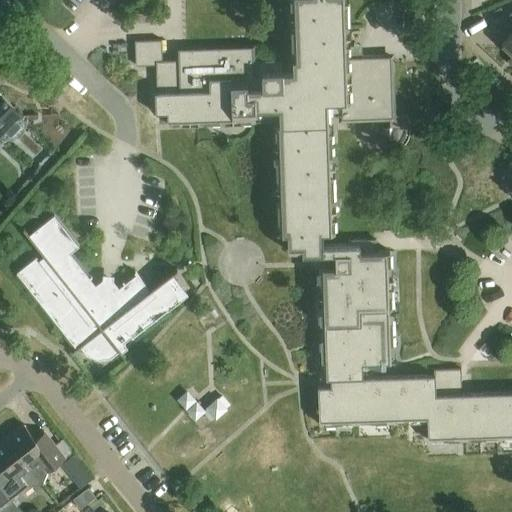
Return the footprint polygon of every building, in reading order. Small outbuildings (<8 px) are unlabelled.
[(390,57),(361,58),(347,58),(345,0),(289,0),(292,73),(282,73),(281,60),(252,61),(252,47),(186,49),(186,60),(162,61),(161,40),(134,41),(135,66),(155,65),(156,92),(154,93),(155,114),(166,113),(167,125),(274,121),(278,234),(287,234),(287,252),(301,251),(302,255),(310,255),(311,269),(318,269),(322,380),(330,379),(330,386),(317,386),(319,424),(426,421),(427,441),(511,437),(511,391),(461,394),(460,369),(433,370),(433,375),(373,377),(373,373),(362,373),(362,364),(393,363),(389,251),(374,251),(374,239),(348,240),(348,245),(322,246),(322,233),(333,233),(330,123),(326,123),(326,116),(341,116),(341,122),(356,122),(356,119),(392,118),(390,57)] [(511,65),(511,33),(501,45),(511,55),(507,61),(511,65)] [(0,138),(3,136),(8,141),(15,140),(24,130),(23,123),(19,119),(21,117),(0,96),(0,138)] [(95,285),(74,260),(83,253),(54,215),(33,231),(40,240),(35,244),(23,229),(22,230),(43,256),(39,260),(36,257),(16,273),(76,348),(71,352),(72,353),(80,347),(87,355),(98,360),(110,358),(119,351),(121,354),(122,353),(118,349),(181,300),(165,280),(177,270),(176,269),(149,290),(136,274),(118,288),(113,281),(113,276),(102,275),(102,280),(95,285)] [(187,390),(177,399),(185,408),(186,409),(196,399),(195,398),(187,390)] [(205,409),(196,399),(186,409),(188,411),(195,419),(203,413),(210,421),(229,403),(222,394),(205,409)] [(24,425),(6,439),(41,483),(42,483),(47,472),(65,458),(50,439),(44,432),(35,439),(24,425)] [(0,486),(11,500),(28,486),(27,485),(41,483),(6,439),(0,443),(0,486)] [(0,508),(11,500),(0,486),(0,508)] [(88,488),(72,500),(80,509),(95,498),(88,488)]
